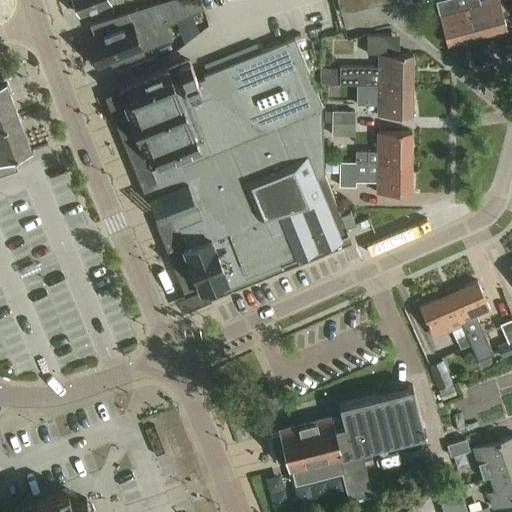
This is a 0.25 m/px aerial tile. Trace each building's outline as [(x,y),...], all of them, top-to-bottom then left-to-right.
[(71,0),(72,1),(75,2),(80,14),(97,8),(100,9),(106,7),(107,4),(111,3),(109,0),(71,0)] [(95,35),(87,39),(98,66),(110,61),(112,63),(125,58),(126,60),(143,53),(142,50),(172,38),(166,24),(176,20),(175,19),(202,10),(199,0),(168,0),(90,25),(95,35)] [(336,0),(340,14),(352,11),(348,0),(336,0)] [(348,0),(352,11),(364,8),(361,0),(348,0)] [(476,37),(466,0),(437,0),(435,1),(438,12),(446,45),(476,37)] [(478,0),(466,0),(476,37),(506,29),(498,0),(484,0),(479,1),(478,0)] [(367,53),(376,53),(376,35),(367,35),(367,53)] [(119,89),(185,250),(182,250),(198,291),(202,289),(207,299),(207,301),(284,271),(284,270),(352,242),(346,228),(341,215),(324,173),(321,105),(294,37),(259,51),(207,72),(203,73),(204,76),(197,79),(189,61),(168,69),(167,67),(125,84),(126,86),(119,89)] [(378,54),(378,66),(340,66),(340,69),(340,83),(356,83),(411,84),(411,54),(378,54)] [(321,68),(321,83),(340,83),(340,69),(321,68)] [(0,161),(13,156),(31,150),(10,92),(12,91),(6,77),(0,78),(0,161)] [(356,105),(377,106),(377,116),(411,116),(411,84),(356,83),(356,105)] [(332,121),(354,122),(354,111),(332,111),(332,121)] [(354,136),(354,122),(332,121),(331,136),(354,136)] [(355,151),(355,161),(368,161),(377,161),(410,161),(410,131),(377,131),(377,152),(368,151),(355,151)] [(339,160),(339,186),(356,186),(356,182),(377,182),(377,194),(410,194),(410,161),(377,161),(368,161),(355,161),(339,160)] [(325,162),(326,172),(338,172),(338,162),(325,162)] [(355,224),(350,211),(341,215),(346,228),(355,224)] [(450,297),(471,344),(478,360),(493,353),(477,317),(491,311),(478,280),(458,289),(460,293),(450,297)] [(438,297),(419,306),(433,337),(452,328),(461,348),(471,344),(450,297),(440,302),(438,297)] [(511,339),(508,342),(498,346),(502,357),(511,352),(511,339)] [(492,362),(489,356),(478,360),(481,366),(492,362)] [(438,389),(452,383),(442,360),(428,366),(438,389)] [(281,434),(271,437),(276,460),(287,457),(290,468),(293,467),(297,483),(342,472),(349,498),(372,492),(364,458),(371,456),(368,446),(424,432),(411,383),(340,400),(344,416),(332,419),(331,417),(280,430),(281,434)] [(511,436),(475,449),(484,477),(491,475),(511,467),(511,436)] [(451,456),(470,450),(466,439),(447,445),(451,456)] [(511,467),(491,475),(495,490),(489,492),(493,507),(511,500),(511,467)] [(91,511),(87,499),(73,503),(68,490),(19,508),(6,511),(91,511)]
